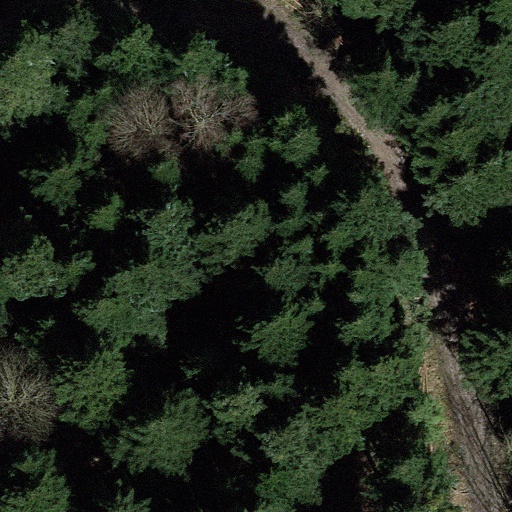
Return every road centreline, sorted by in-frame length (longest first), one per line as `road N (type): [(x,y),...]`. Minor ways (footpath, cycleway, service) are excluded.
road 1 (track): [(0,29),(33,21),(194,19),(289,47),(351,93),(389,148),(437,261),(491,511)]
road 2 (track): [(183,511),(223,475),(389,148)]
